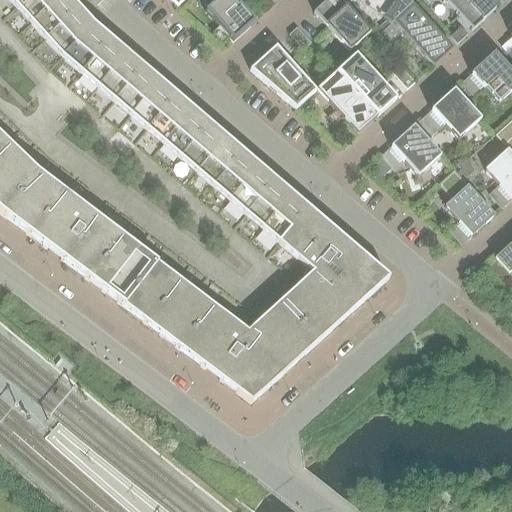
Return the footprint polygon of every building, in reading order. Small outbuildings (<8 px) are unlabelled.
[(330,235),(332,233),(92,28),(67,0),(5,0),(55,55),(151,138),(277,246),(300,265),(311,275),(344,247),(330,235)] [(167,0),(177,9),(186,0),(167,0)] [(254,25),(231,0),(218,0),(204,14),(232,45),(254,25)] [(337,0),(329,0),(313,15),(349,54),(369,35),(337,0)] [(405,0),(357,0),(358,1),(359,0),(358,0),(363,0),(383,12),(379,18),(383,20),(382,20),(389,25),(390,26),(411,6),(405,0)] [(482,0),(440,0),(471,33),(494,13),(482,0)] [(411,6),(390,26),(383,32),(390,41),(399,32),(432,68),(452,51),(411,6)] [(296,30),(288,37),(302,53),(310,46),(296,30)] [(449,39),(456,47),(466,37),(460,30),(449,39)] [(249,73),(295,112),(315,94),(275,49),(249,73)] [(511,77),(493,57),(470,77),(497,107),(511,93),(511,77)] [(355,58),(336,75),(362,103),(377,119),(395,102),(390,96),(355,58)] [(414,85),(404,74),(396,82),(406,93),(414,85)] [(336,75),(316,93),(342,122),(362,103),(336,75)] [(471,100),(464,91),(457,97),(465,106),(471,100)] [(453,93),(430,114),(457,143),(479,123),(453,93)] [(412,130),(390,150),(403,165),(417,180),(439,159),(412,130)] [(218,383),(250,407),(388,281),(346,245),(344,247),(311,275),(245,336),(163,274),(29,172),(0,143),(0,217),(46,252),(49,246),(64,257),(60,262),(132,317),(204,372),(208,367),(222,377),(218,383)] [(441,145),(428,145),(440,157),(441,145)] [(403,165),(390,150),(379,160),(382,162),(372,171),(380,180),(390,172),(392,174),(403,165)] [(511,158),(506,152),(484,173),(511,202),(511,201),(511,158)] [(473,174),(466,166),(456,176),(463,183),(473,174)] [(453,174),(438,188),(451,203),(444,209),(471,239),(493,218),(453,174)] [(508,277),(511,272),(511,244),(494,261),(508,277)] [(506,276),(496,264),(488,271),(499,283),(506,276)]
